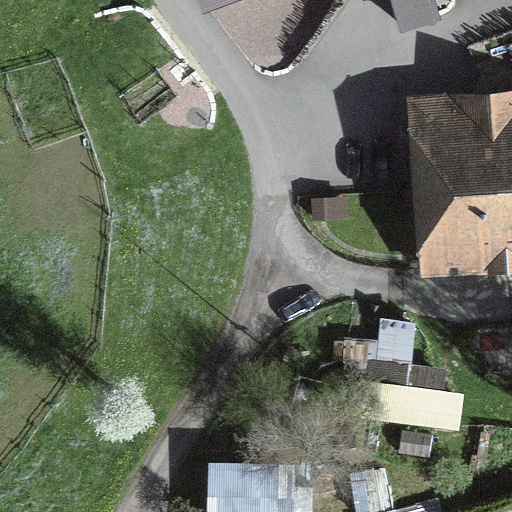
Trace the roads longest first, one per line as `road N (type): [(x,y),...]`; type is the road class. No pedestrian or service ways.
road 1 (unclassified): [(152,0),(259,105),(280,272)]
road 2 (track): [(280,272),(142,511)]
